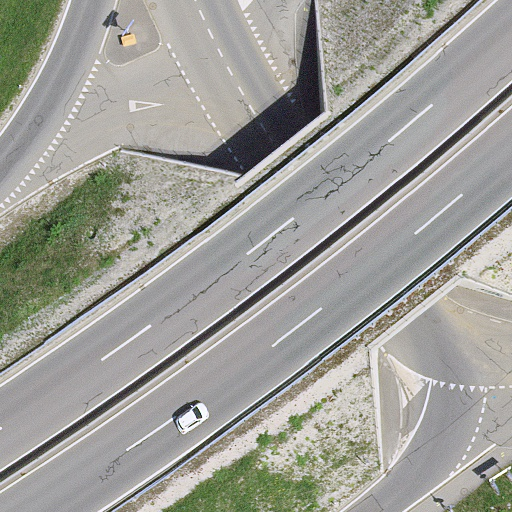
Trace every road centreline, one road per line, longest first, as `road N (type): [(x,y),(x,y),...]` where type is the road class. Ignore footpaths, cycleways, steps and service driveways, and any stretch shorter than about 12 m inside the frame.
road 1 (motorway): [(511,34),(341,180),(0,427)]
road 2 (motorway): [(34,511),(286,336),(511,149)]
road 3 (secondary): [(477,362),(411,317),(277,149),(230,70)]
road 4 (primary): [(230,70),(61,134),(1,177)]
road 5 (primary): [(93,0),(62,75),(1,177)]
road 6 (primary): [(371,511),(433,453),(477,362)]
